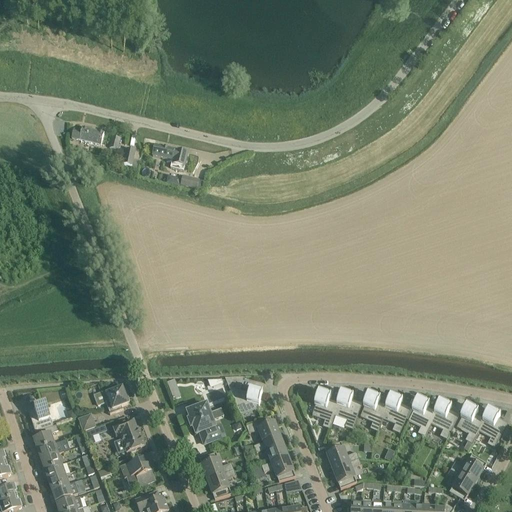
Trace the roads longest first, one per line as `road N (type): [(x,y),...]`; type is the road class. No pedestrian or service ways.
road 1 (unclassified): [(40,103),(244,148),(326,138),(366,114),(459,0)]
road 2 (unclassified): [(199,511),(40,103)]
road 3 (residential): [(328,511),(284,382),(396,383),(511,401)]
road 4 (residential): [(41,511),(3,392)]
